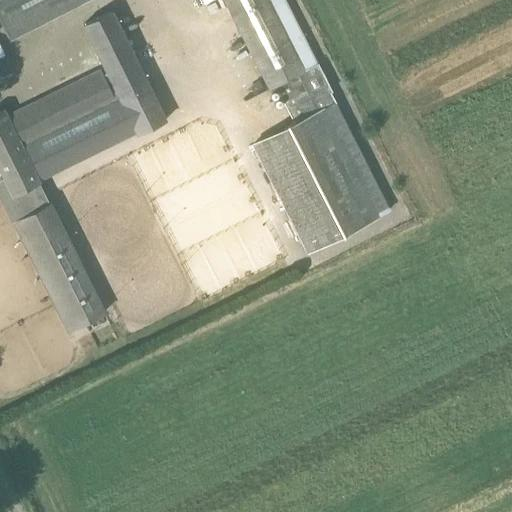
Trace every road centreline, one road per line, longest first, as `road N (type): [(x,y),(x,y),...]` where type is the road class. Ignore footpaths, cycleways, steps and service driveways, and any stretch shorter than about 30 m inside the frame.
road 1 (unknown): [(165,0),(197,81),(193,103),(176,125),(60,182)]
road 2 (unknown): [(0,89),(94,0)]
